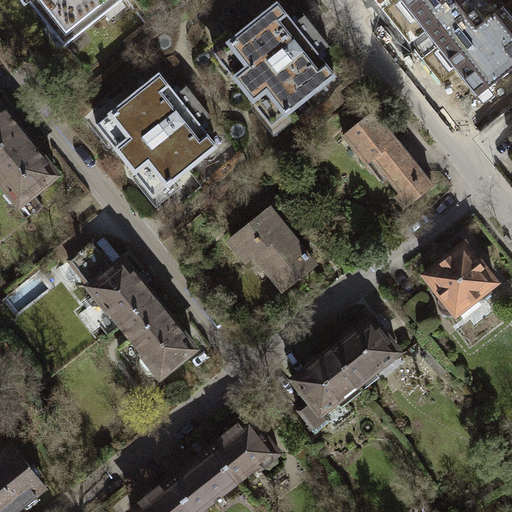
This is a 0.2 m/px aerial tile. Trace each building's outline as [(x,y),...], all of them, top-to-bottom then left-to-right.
[(30,1),(64,45),(120,0),(19,0),(23,8),(30,1)] [(511,67),(511,18),(497,0),(401,0),(478,95),(511,67)] [(294,24),(278,2),(214,52),(270,124),(335,75),(318,54),(324,49),(301,19),(294,24)] [(176,95),(159,73),(95,123),(152,195),(216,146),(200,125),(206,120),(182,90),(176,95)] [(0,162),(28,140),(0,103),(0,162)] [(433,184),(373,111),(344,135),(367,163),(373,158),(399,191),(395,194),(405,207),(433,184)] [(18,210),(25,218),(42,204),(33,193),(56,174),(28,140),(0,162),(0,181),(4,186),(3,195),(9,202),(18,204),(18,210)] [(267,209),(231,238),(247,259),(256,252),(285,287),(312,265),(267,209)] [(212,229),(201,214),(176,233),(188,248),(212,229)] [(88,284),(113,265),(92,240),(68,259),(88,284)] [(464,241),(423,274),(440,294),(438,299),(437,305),(440,310),(444,313),(449,314),(455,313),(476,297),(485,297),(491,291),(490,285),(496,281),(464,241)] [(153,297),(122,257),(113,265),(88,284),(86,297),(92,304),(104,305),(119,324),(153,297)] [(194,348),(153,297),(119,324),(141,352),(140,363),(148,374),(160,375),(194,348)] [(371,311),(328,343),(364,388),(377,377),(374,372),(402,350),(371,311)] [(328,343),(286,375),(307,402),(296,410),(315,434),(331,421),(324,413),(337,402),(341,407),(364,388),(328,343)] [(276,461),(276,451),(249,417),(240,423),(238,421),(216,438),(218,440),(208,448),(236,483),(257,466),(269,467),(276,461)] [(0,511),(9,511),(43,486),(10,443),(0,450),(0,511)] [(194,511),(199,511),(236,483),(208,448),(169,479),(194,511)] [(194,511),(169,479),(161,485),(159,482),(137,500),(139,502),(129,510),(130,511),(194,511)]
